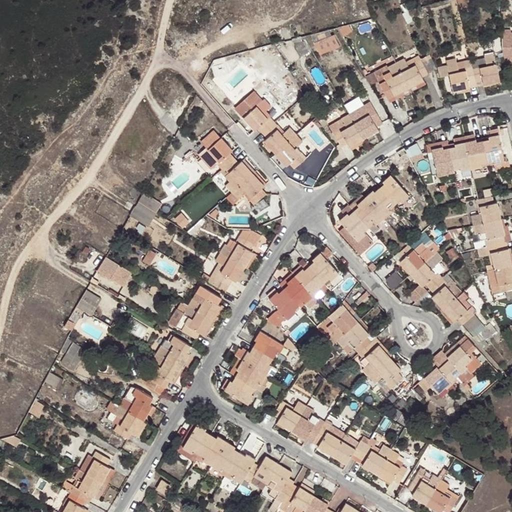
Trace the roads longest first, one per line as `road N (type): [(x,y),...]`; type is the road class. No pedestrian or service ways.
road 1 (residential): [(305,214),(395,146),(509,106)]
road 2 (residential): [(385,511),(190,395)]
road 3 (residential): [(190,395),(231,319),(305,214)]
road 4 (residential): [(397,322),(305,214)]
road 5 (residential): [(119,511),(190,395)]
